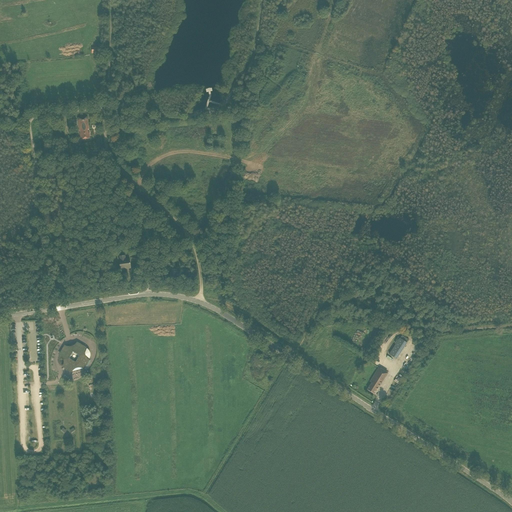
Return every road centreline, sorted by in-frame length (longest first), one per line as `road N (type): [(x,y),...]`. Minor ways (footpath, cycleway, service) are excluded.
road 1 (unclassified): [(511,504),(207,305),(147,294),(58,308)]
road 2 (track): [(334,0),(310,99),(256,156),(166,154),(137,184)]
road 3 (track): [(106,152),(186,232),(199,269),(197,301),(215,299),(297,349)]
road 4 (track): [(511,325),(411,329),(346,299),(320,311),(297,349)]
